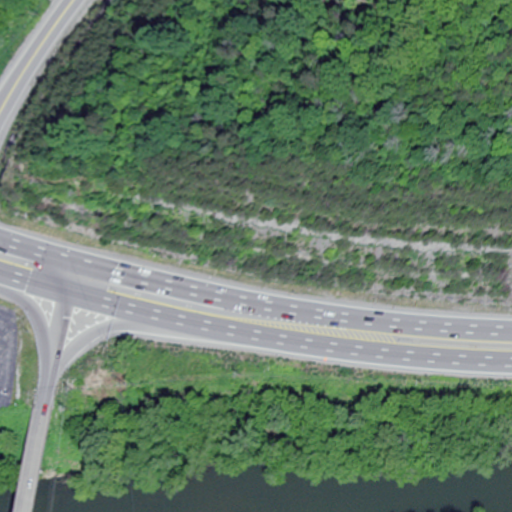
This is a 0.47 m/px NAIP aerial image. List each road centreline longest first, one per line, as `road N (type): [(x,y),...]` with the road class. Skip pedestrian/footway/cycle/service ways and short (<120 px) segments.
road 1 (trunk): [(511,331),(306,314),(168,288),(0,241)]
road 2 (trunk): [(0,275),(188,322),(511,363)]
road 3 (residential): [(0,289),(37,308),(51,339),(53,385),(91,338),(188,322)]
road 4 (residential): [(49,410),(77,266)]
road 5 (secondary): [(70,0),(0,105)]
